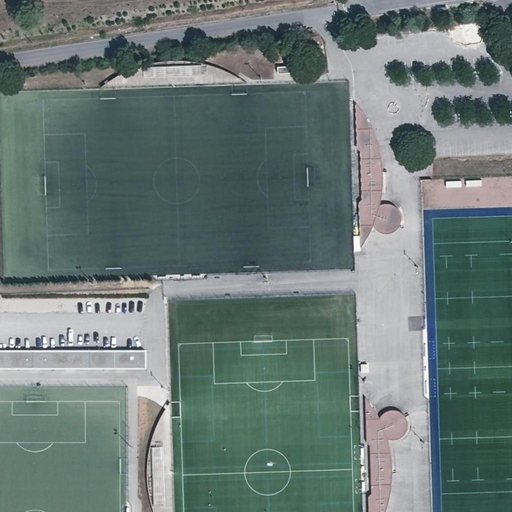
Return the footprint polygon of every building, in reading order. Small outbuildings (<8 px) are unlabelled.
[(362,111),(357,106),(358,151),(362,154),(363,202),(360,205),(361,250),(366,242),(370,236),(372,232),(374,228),(377,233),(381,235),(386,236),(393,235),(397,232),(401,227),(402,222),(401,216),(398,211),(394,208),(390,206),(386,206),(382,206),(380,208),(381,203),(382,194),(384,183),(384,173),(382,161),(379,149),(375,134),(367,119),(362,111)] [(439,207),(476,206),(476,194),(426,196),(427,223),(439,222),(439,207)] [(442,232),(443,252),(463,252),(462,231),(442,232)] [(140,351),(0,351),(0,370),(140,369),(140,351)] [(368,496),(368,511),(385,511),(386,511),(390,496),(392,484),(393,472),(392,462),(390,451),(389,443),(387,437),(390,439),(393,439),(397,438),(402,436),(405,434),(407,428),(408,423),(407,417),(403,413),(398,410),(392,409),(387,411),(383,413),(380,418),(378,414),(375,410),(371,405),(366,397),(367,441),(371,444),(372,493),(368,496)]
